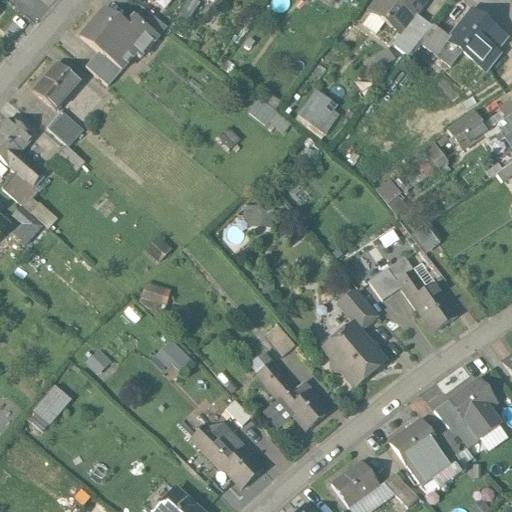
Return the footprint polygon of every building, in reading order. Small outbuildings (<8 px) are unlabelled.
[(185,25),(198,4),(191,0),(183,0),(173,18),(185,25)] [(428,0),(378,0),(368,14),(401,38),(428,0)] [(142,9),(136,16),(160,36),(166,28),(142,9)] [(104,10),(80,38),(98,53),(121,73),(138,54),(118,38),(126,28),(104,10)] [(472,15),(448,45),(447,44),(431,62),(445,73),(458,58),(481,76),(494,60),(481,50),(495,33),(472,15)] [(136,16),(126,28),(118,38),(138,54),(143,58),(161,37),(160,36),(136,16)] [(385,50),(362,63),(369,74),(391,62),(385,50)] [(121,73),(98,53),(84,69),(106,89),(121,73)] [(79,85),(57,66),(32,95),(54,114),(79,85)] [(341,112),(307,89),(293,109),(326,133),(341,112)] [(247,113),(282,135),(290,123),(255,101),(247,113)] [(511,107),(503,113),(508,121),(493,131),(497,137),(489,143),(500,160),(511,151),(511,107)] [(74,129),(58,113),(42,128),(59,144),(74,129)] [(487,132),(475,114),(447,132),(459,150),(487,132)] [(8,122),(0,131),(0,163),(13,175),(0,190),(20,207),(30,195),(29,188),(40,175),(17,156),(30,141),(8,122)] [(430,166),(440,162),(432,145),(422,149),(430,166)] [(511,166),(503,173),(508,180),(511,177),(511,166)] [(457,319),(434,286),(425,292),(403,260),(386,272),(414,314),(416,312),(432,336),(457,319)] [(104,295),(92,285),(72,309),(84,320),(104,295)] [(170,297),(142,288),(135,308),(162,318),(170,297)] [(339,304),(353,323),(371,311),(357,291),(339,304)] [(281,327),(266,334),(277,358),(291,352),(281,327)] [(369,348),(353,329),(336,344),(340,349),(328,359),(331,363),(331,371),(335,376),(342,376),(354,390),(384,365),(377,357),(377,352),(374,348),(369,348)] [(190,363),(171,345),(157,360),(176,378),(190,363)] [(83,364),(93,377),(109,366),(99,353),(83,364)] [(511,359),(503,366),(511,378),(511,359)] [(327,415),(303,387),(295,394),(272,368),(257,381),(277,405),(262,417),(276,434),(292,420),(305,434),(327,415)] [(479,383),(448,405),(456,416),(465,429),(496,407),(479,383)] [(75,405),(56,389),(31,420),(50,436),(75,405)] [(449,465),(420,425),(390,447),(419,487),(429,481),(438,494),(465,474),(456,460),(449,465)] [(261,472),(220,429),(212,436),(204,428),(189,442),(221,475),(222,474),(240,492),(261,472)] [(362,467),(332,488),(348,511),(379,491),(362,467)] [(195,511),(175,494),(164,506),(167,509),(164,511),(195,511)]
